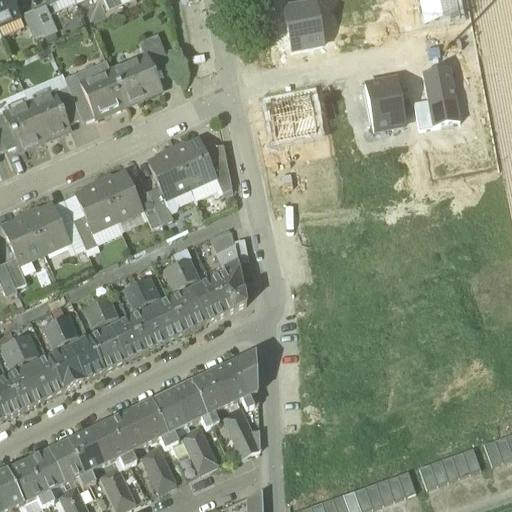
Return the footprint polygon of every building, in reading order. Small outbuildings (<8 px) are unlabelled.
[(10,0),(0,0),(0,31),(17,24),(20,22),(17,15),(10,0)] [(49,9),(69,0),(45,0),(46,3),(49,9)] [(53,19),(76,8),(72,0),(69,0),(49,9),(53,19)] [(72,0),(76,8),(95,0),(72,0)] [(99,0),(110,23),(124,17),(117,0),(99,0)] [(117,0),(124,17),(139,10),(134,0),(117,0)] [(312,0),(315,8),(319,31),(331,29),(325,0),(312,0)] [(406,0),(409,15),(421,12),(418,0),(406,0)] [(418,0),(421,12),(425,31),(458,25),(453,0),(418,0)] [(46,3),(32,9),(44,38),(58,32),(53,19),(49,9),(46,3)] [(319,31),(315,8),(284,14),(292,56),(323,50),(319,31)] [(29,44),(44,38),(32,9),(17,15),(20,22),(29,44)] [(0,31),(0,39),(1,43),(21,35),(17,24),(0,31)] [(147,62),(153,77),(169,70),(157,40),(138,48),(145,63),(147,62)] [(109,78),(124,112),(161,96),(153,77),(147,62),(145,63),(109,78)] [(80,85),(107,73),(105,67),(78,79),(80,85)] [(78,86),(94,124),(124,112),(109,78),(107,73),(80,85),(78,86)] [(427,107),(432,135),(459,129),(449,75),(422,81),(427,107)] [(61,79),(23,95),(29,108),(55,98),(67,92),(64,85),(61,79)] [(64,85),(67,92),(80,125),(82,129),(94,124),(78,86),(80,85),(78,79),(64,85)] [(396,85),(365,91),(373,137),(404,131),(396,85)] [(342,143),(373,137),(365,91),(333,97),(342,143)] [(68,130),(80,125),(67,92),(55,98),(68,130)] [(0,120),(3,119),(29,108),(23,95),(0,105),(0,120)] [(55,98),(29,108),(45,146),(70,135),(68,130),(55,98)] [(265,110),(272,147),(317,138),(310,101),(265,110)] [(432,135),(427,107),(413,110),(418,137),(432,135)] [(19,157),(45,146),(29,108),(3,119),(17,151),(19,157)] [(3,119),(0,120),(0,144),(5,156),(17,151),(3,119)] [(182,151),(172,155),(189,194),(215,182),(207,164),(199,146),(185,152),(182,151)] [(164,205),(189,194),(172,155),(163,160),(162,162),(148,169),(158,192),(164,205)] [(221,196),(221,197),(230,193),(223,157),(207,164),(215,182),(221,196)] [(109,184),(100,188),(117,226),(142,215),(136,202),(128,182),(126,178),(112,185),(109,184)] [(189,194),(195,206),(195,207),(221,196),(215,182),(189,194)] [(91,238),(117,226),(100,188),(90,192),(89,195),(75,201),(85,225),(91,238)] [(158,192),(147,197),(162,230),(173,225),(169,217),(164,205),(158,192)] [(164,205),(169,217),(195,206),(189,194),(164,205)] [(151,235),(162,230),(147,197),(136,202),(142,215),(147,227),(151,235)] [(64,206),(65,209),(75,231),(84,251),(95,246),(91,238),(85,225),(75,201),(64,206)] [(64,235),(75,231),(65,209),(54,214),(64,235)] [(36,216),(26,220),(44,259),(69,247),(64,235),(54,214),(53,211),(39,217),(36,216)] [(142,215),(117,226),(122,238),(147,227),(142,215)] [(18,270),(44,259),(26,220),(17,225),(16,227),(2,234),(15,264),(18,270)] [(123,240),(122,238),(117,226),(91,238),(95,246),(97,251),(123,240)] [(69,247),(73,256),(84,251),(75,231),(64,235),(69,247)] [(208,244),(216,260),(235,252),(233,247),(229,234),(208,244)] [(238,268),(238,270),(248,268),(244,245),(233,247),(235,252),(238,268)] [(216,260),(223,275),(238,268),(235,252),(216,260)] [(15,264),(4,268),(0,270),(0,290),(0,291),(6,303),(17,298),(15,294),(26,289),(18,270),(15,264)] [(189,264),(177,270),(189,297),(202,291),(189,264)] [(225,280),(210,287),(226,320),(246,311),(238,270),(238,268),(223,275),(225,280)] [(177,303),(189,297),(177,270),(164,276),(177,303)] [(148,283),(136,289),(149,316),(162,310),(148,283)] [(202,291),(189,297),(205,330),(226,320),(210,287),(202,291)] [(137,322),(149,316),(136,289),(124,295),(137,322)] [(177,303),(169,307),(185,340),(205,330),(189,297),(177,303)] [(108,302),(95,308),(108,336),(121,330),(108,302)] [(162,310),(149,316),(165,349),(185,340),(169,307),(162,310)] [(96,341),(108,336),(95,308),(83,314),(96,341)] [(137,322),(129,326),(144,359),(165,349),(149,316),(137,322)] [(68,321),(55,327),(68,355),(80,349),(77,341),(68,321)] [(121,330),(108,336),(124,369),(144,359),(129,326),(121,330)] [(56,361),(68,355),(55,327),(42,333),(52,353),(56,361)] [(96,341),(88,345),(104,378),(124,369),(108,336),(96,341)] [(26,340),(13,346),(27,374),(39,368),(26,340)] [(80,349),(68,355),(84,388),(104,378),(88,345),(80,349)] [(15,380),(27,374),(13,346),(2,352),(15,380)] [(56,361),(47,365),(63,398),(84,388),(68,355),(56,361)] [(255,359),(212,379),(228,413),(242,406),(246,416),(258,410),(257,399),(255,359)] [(39,368),(27,374),(42,408),(63,398),(47,365),(39,368)] [(15,380),(7,384),(22,417),(42,408),(27,374),(15,380)] [(214,419),(228,413),(212,379),(192,389),(208,423),(214,419)] [(314,379),(302,383),(307,401),(320,398),(314,379)] [(0,387),(0,423),(2,427),(22,417),(7,384),(0,387)] [(201,426),(208,423),(192,389),(171,399),(187,432),(201,426)] [(174,439),(187,432),(171,399),(151,409),(167,442),(174,439)] [(160,445),(167,442),(151,409),(130,419),(146,452),(160,445)] [(221,423),(242,465),(259,457),(259,436),(250,437),(239,414),(221,423)] [(132,459),(146,452),(130,419),(110,428),(126,462),(132,459)] [(219,428),(214,419),(208,423),(201,426),(205,435),(212,432),(219,428)] [(119,465),(126,462),(110,428),(89,438),(105,472),(114,467),(119,465)] [(180,468),(191,463),(181,442),(190,438),(187,432),(174,439),(178,448),(172,451),(180,468)] [(191,463),(199,480),(217,472),(199,433),(190,438),(181,442),(191,463)] [(96,476),(105,472),(89,438),(69,448),(85,481),(91,478),(96,476)] [(178,448),(174,439),(167,442),(160,445),(164,455),(172,451),(178,448)] [(502,468),(511,464),(511,461),(505,442),(494,446),(502,468)] [(491,472),(502,468),(494,446),(483,450),(491,472)] [(78,485),(85,481),(69,448),(48,458),(64,491),(78,485)] [(139,462),(158,500),(176,491),(158,453),(139,462)] [(470,480),(480,476),(473,454),(462,458),(470,480)] [(50,498),(64,491),(48,458),(27,468),(43,501),(50,498)] [(459,483),(470,480),(462,458),(451,462),(459,483)] [(137,468),(132,459),(126,462),(119,465),(123,474),(130,471),(137,468)] [(448,487),(459,483),(451,462),(440,466),(448,487)] [(437,491),(448,487),(440,466),(429,470),(437,491)] [(117,473),(114,467),(105,472),(96,476),(99,481),(117,473)] [(37,504),(43,501),(27,468),(7,478),(23,511),(37,504)] [(426,495),(437,491),(429,470),(419,473),(426,495)] [(99,481),(113,511),(133,511),(135,511),(117,473),(99,481)] [(404,503),(415,499),(407,477),(397,481),(404,503)] [(20,511),(23,511),(7,478),(0,480),(0,511),(20,511)] [(95,487),(91,478),(85,481),(78,485),(82,494),(95,487)] [(394,507),(404,503),(397,481),(386,485),(394,507)] [(383,511),(394,507),(386,485),(375,489),(383,511)] [(371,511),(378,511),(383,511),(375,489),(364,493),(371,511)] [(62,511),(84,511),(75,492),(57,501),(62,511)] [(359,511),(371,511),(364,493),(353,497),(359,511)] [(246,503),(246,511),(262,511),(261,496),(246,503)] [(346,511),(359,511),(353,497),(343,500),(346,511)] [(44,511),(54,507),(50,498),(43,501),(37,504),(40,511),(44,511)] [(334,511),(346,511),(343,500),(332,504),(334,511)]
